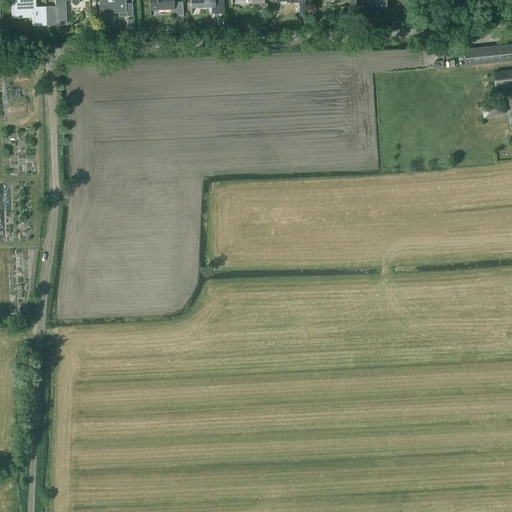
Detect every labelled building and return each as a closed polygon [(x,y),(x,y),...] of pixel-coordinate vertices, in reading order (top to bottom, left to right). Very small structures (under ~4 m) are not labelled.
[(46,25),(45,6),(36,6),(35,0),(11,0),(12,18),(21,18),(21,16),(32,16),(33,26),(46,25)] [(79,2),(79,0),(54,0),(55,5),(45,6),(46,25),(68,24),(66,0),(73,0),(73,3),(74,4),(75,5),(77,5),(79,3),(79,2)] [(132,15),(131,2),(125,2),(124,0),(99,0),(100,12),(110,11),(110,9),(118,9),(118,15),(132,15)] [(183,14),(182,1),(174,1),(174,0),(149,0),(151,9),(170,8),(171,15),(183,14)] [(224,12),(223,0),(190,0),(191,7),(210,6),(211,12),(224,12)] [(511,60),(511,43),(448,50),(450,67),(511,60)] [(511,85),(511,70),(495,72),(497,87),(511,85)] [(490,115),(506,112),(503,101),(488,104),(490,115)]
